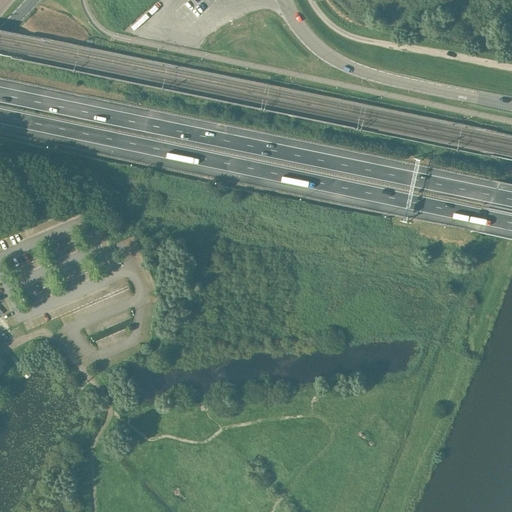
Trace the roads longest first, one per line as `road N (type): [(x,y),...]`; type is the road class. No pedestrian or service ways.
road 1 (motorway): [(0,116),(511,224)]
road 2 (motorway): [(511,200),(0,94)]
road 3 (tertiary): [(511,103),(351,65),(311,39),(284,0)]
road 4 (unclassified): [(0,347),(40,333),(52,339),(108,404),(93,442)]
